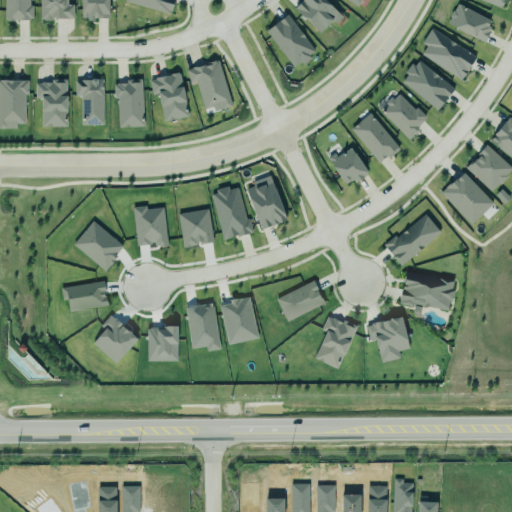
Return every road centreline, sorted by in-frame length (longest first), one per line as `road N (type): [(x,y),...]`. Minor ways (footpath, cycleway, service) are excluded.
road 1 (secondary): [(0,423),(511,421)]
road 2 (tertiary): [(0,164),(173,161),(259,139),(349,78),(410,0)]
road 3 (residential): [(146,286),(259,262),(358,216),(440,150),(511,53)]
road 4 (residential): [(356,283),(222,21)]
road 5 (residential): [(255,0),(167,43),(0,49)]
